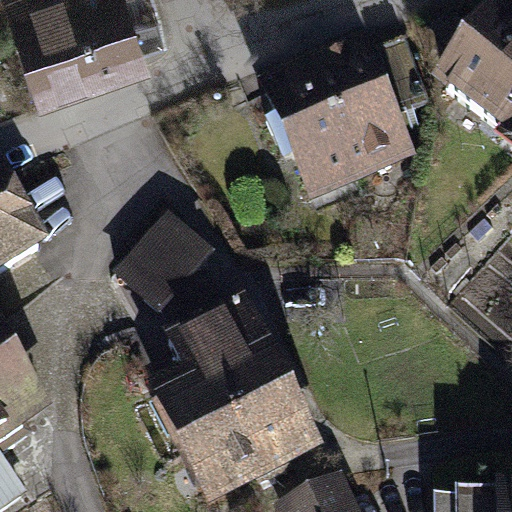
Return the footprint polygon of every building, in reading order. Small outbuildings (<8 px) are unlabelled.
[(153,0),(19,0),(29,41),(154,1),(153,0)] [(154,1),(29,41),(42,90),(90,73),(94,84),(136,68),(132,42),(161,32),(154,1)] [(511,34),(497,23),(445,92),(511,142),(511,34)] [(423,103),(402,47),(381,55),(402,111),(423,103)] [(359,53),(314,73),(361,179),(406,157),(359,53)] [(266,95),(313,200),(361,179),(314,73),(266,95)] [(0,273),(40,249),(0,181),(0,273)] [(159,313),(208,260),(168,222),(118,276),(159,313)] [(195,395),(163,410),(186,456),(287,402),(240,310),(170,345),(195,395)] [(0,511),(21,497),(0,464),(0,458),(29,436),(18,424),(39,411),(0,354),(0,511)] [(287,402),(186,456),(210,500),(257,476),(261,484),(297,466),(292,457),(311,446),(287,402)] [(346,511),(335,487),(284,511),(346,511)] [(511,511),(511,500),(435,502),(434,511),(511,511)]
